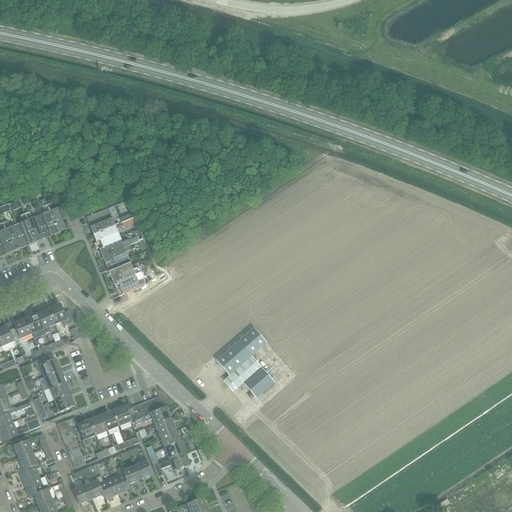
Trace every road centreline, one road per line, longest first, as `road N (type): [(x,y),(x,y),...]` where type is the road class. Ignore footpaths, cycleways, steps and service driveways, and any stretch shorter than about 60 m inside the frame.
road 1 (primary): [(511,193),(241,94),(0,34)]
road 2 (residential): [(441,377),(365,259),(331,244),(146,360)]
road 3 (residential): [(282,363),(315,432),(441,377)]
road 4 (tertiary): [(146,360),(54,273),(0,290)]
road 5 (residential): [(319,511),(440,429),(446,403)]
road 6 (unclassified): [(220,0),(297,12),(350,0)]
road 7 (residential): [(129,511),(207,478),(234,446)]
road 8 (tertiary): [(234,446),(146,360)]
